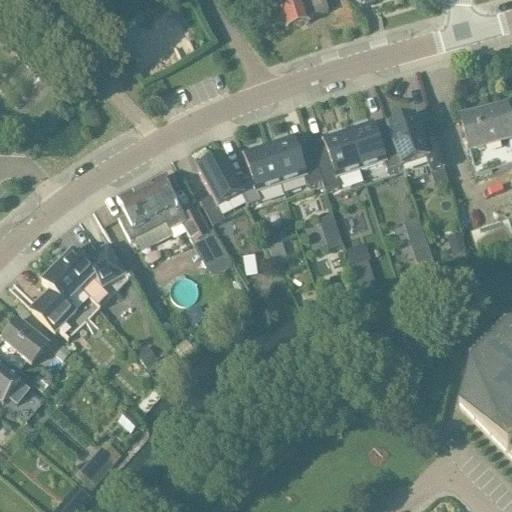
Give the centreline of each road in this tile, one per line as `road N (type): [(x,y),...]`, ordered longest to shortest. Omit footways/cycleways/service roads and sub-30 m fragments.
road 1 (unclassified): [(0,261),(106,174),(207,119),(467,34)]
road 2 (residential): [(399,511),(441,468),(484,511)]
